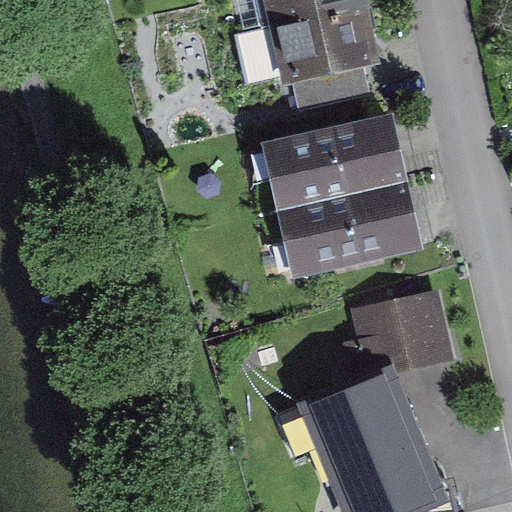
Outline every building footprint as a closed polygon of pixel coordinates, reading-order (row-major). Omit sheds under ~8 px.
[(362,0),(262,0),(280,78),(375,57),(362,0)] [(285,203),(401,177),(387,115),(271,141),(285,203)] [(401,177),(285,203),(299,265),(415,239),(401,177)] [(434,293),(357,313),(372,371),(395,362),(449,349),(434,293)] [(372,371),(303,398),(348,511),(413,511),(449,498),(395,362),(372,371)]
